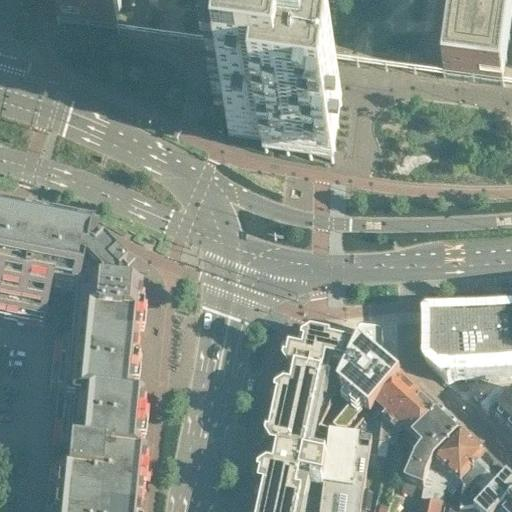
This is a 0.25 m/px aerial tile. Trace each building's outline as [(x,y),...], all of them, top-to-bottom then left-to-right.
[(511,0),(61,0),(58,26),(118,34),(123,0),(167,0),(168,1),(168,2),(169,3),(170,4),(171,4),(172,5),(173,5),(174,5),(175,5),(176,5),(177,5),(178,5),(178,4),(179,4),(180,3),(181,2),(182,1),(182,0),(188,0),(246,8),(240,51),(235,89),(228,137),(265,142),(263,155),(263,156),(274,158),(329,165),(334,166),(343,104),(331,102),(295,97),(300,59),(308,0),(454,0),(444,79),(504,87),(511,22),(511,0)] [(0,321),(44,330),(52,290),(76,293),(71,343),(56,342),(50,397),(57,398),(45,511),(137,511),(142,458),(134,458),(140,405),(128,404),(138,298),(114,295),(114,291),(112,289),(121,280),(97,255),(88,264),(87,262),(82,261),(87,237),(0,219),(0,321)] [(432,362),(432,363),(448,378),(511,374),(511,318),(432,323),(432,362)] [(287,350),(252,511),(320,511),(326,463),(307,460),(328,361),(348,365),(358,345),(305,333),(300,353),(287,350)] [(348,365),(338,386),(353,400),(363,409),(369,414),(377,404),(401,378),(399,376),(384,363),(383,341),(383,340),(383,339),(382,338),(381,338),(381,337),(380,337),(364,335),(363,335),(362,336),(361,336),(360,336),(360,337),(359,338),(359,339),(358,345),(348,365)] [(377,404),(375,422),(382,424),(379,446),(389,447),(390,443),(388,443),(391,425),(421,396),(407,384),(401,378),(377,404)] [(439,412),(421,396),(391,425),(388,443),(390,443),(389,447),(396,448),(398,438),(399,439),(403,434),(411,441),(413,437),(439,412)] [(511,399),(492,418),(511,437),(511,399)] [(353,400),(348,406),(358,414),(363,409),(353,400)] [(348,406),(343,411),(353,420),(358,414),(348,406)] [(343,411),(338,417),(348,425),(353,420),(343,411)] [(461,434),(439,412),(413,437),(411,441),(412,441),(408,448),(418,456),(415,459),(405,483),(424,491),(426,480),(436,459),(461,434)] [(338,417),(332,425),(335,428),(345,429),(348,425),(338,417)] [(320,424),(317,432),(329,438),(330,438),(331,432),(331,430),(320,424)] [(330,438),(329,438),(326,463),(320,511),(360,511),(372,437),(331,432),(330,438)] [(474,447),(461,434),(436,459),(426,480),(424,491),(421,504),(419,511),(440,511),(441,508),(445,509),(445,506),(443,491),(436,484),(474,447)] [(455,478),(463,486),(486,458),(474,447),(436,484),(443,491),(455,478)] [(465,490),(463,509),(462,511),(476,511),(506,477),(486,458),(463,486),(462,487),(465,490)] [(502,511),(511,502),(511,482),(506,477),(476,511),(462,511),(502,511)] [(364,494),(361,511),(362,511),(368,511),(371,495),(364,494)] [(511,511),(511,502),(502,511),(511,511)]
